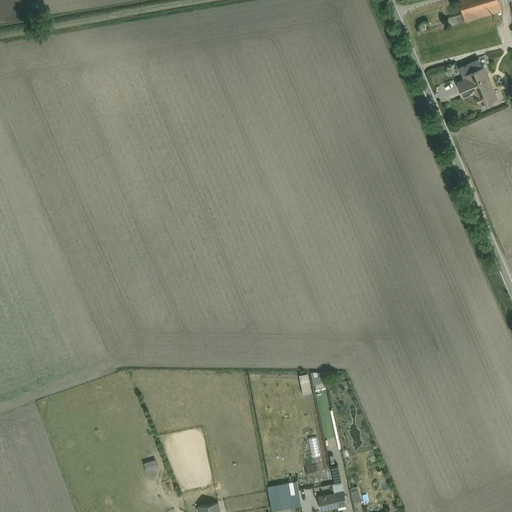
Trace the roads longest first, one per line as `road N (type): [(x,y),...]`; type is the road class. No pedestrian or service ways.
road 1 (unclassified): [(390,0),(511,287)]
road 2 (track): [(200,0),(0,32)]
